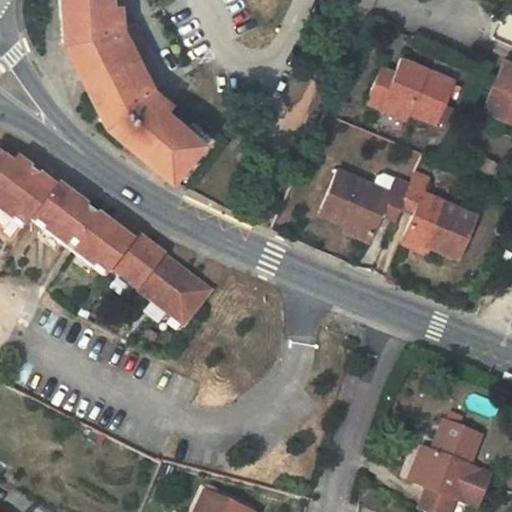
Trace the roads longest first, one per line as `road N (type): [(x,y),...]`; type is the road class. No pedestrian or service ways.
road 1 (tertiary): [(394,311),(253,253),(87,159)]
road 2 (residential): [(394,311),(352,424),(331,511)]
road 3 (tertiary): [(87,159),(0,26)]
